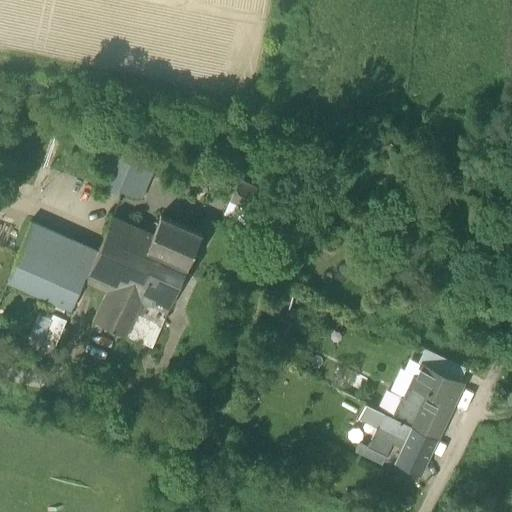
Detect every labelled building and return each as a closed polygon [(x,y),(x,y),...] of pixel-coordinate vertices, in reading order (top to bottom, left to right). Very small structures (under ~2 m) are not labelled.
[(134,157),(119,192),(139,200),(161,150),(140,142),(134,157)] [(101,190),(118,196),(119,192),(134,157),(118,151),(101,190)] [(231,200),(257,212),(265,191),(240,179),(231,200)] [(257,212),(231,200),(224,215),(250,227),(257,212)] [(88,274),(113,286),(128,292),(153,234),(113,216),(98,251),(89,272),(88,274)] [(143,299),(168,311),(170,307),(202,233),(161,217),(153,234),(128,292),(143,299)] [(87,271),(89,272),(98,251),(31,221),(7,282),(71,311),(87,271)] [(259,353),(292,368),(301,348),(280,338),(296,287),(281,280),(259,353)] [(143,299),(128,292),(113,286),(96,322),(126,335),(143,299)] [(126,335),(152,347),(168,311),(143,299),(126,335)] [(37,352),(51,319),(38,314),(24,346),(37,352)] [(68,320),(54,314),(51,319),(37,352),(35,356),(49,362),(68,320)] [(428,351),(422,364),(459,381),(465,369),(428,351)] [(417,376),(422,364),(410,358),(404,369),(413,374),(417,376)] [(422,364),(417,376),(413,385),(450,402),(459,381),(422,364)] [(403,397),(413,374),(404,369),(400,368),(389,390),(401,396),(403,397)] [(337,390),(358,400),(368,380),(347,370),(337,390)] [(453,403),(450,402),(413,385),(417,376),(413,374),(403,397),(401,396),(391,416),(436,438),(437,439),(453,403)] [(246,399),(256,403),(262,387),(252,382),(246,399)] [(391,416),(401,396),(389,390),(386,389),(377,409),(391,416)] [(511,392),(499,392),(499,405),(511,404),(511,392)] [(420,473),(436,438),(391,416),(377,409),(366,404),(359,417),(377,426),(368,445),(367,446),(386,456),(392,443),(403,448),(397,462),(420,473)] [(355,451),(382,464),(386,456),(367,446),(368,445),(360,441),(355,451)]
